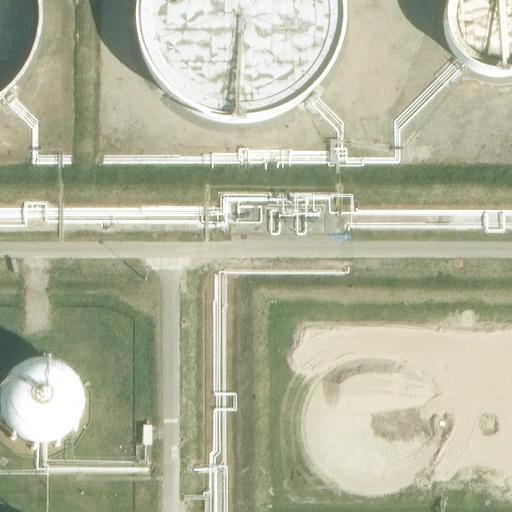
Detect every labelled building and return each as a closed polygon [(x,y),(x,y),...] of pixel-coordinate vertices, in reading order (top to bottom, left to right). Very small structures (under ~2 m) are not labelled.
[(0,0),(0,101),(35,52),(38,1),(37,0),(0,0)] [(185,118),(247,133),(305,110),(340,60),(344,9),(339,0),(141,0),(134,24),(143,71),(185,118)] [(477,73),(508,78),(511,76),(511,0),(453,0),(446,21),(454,52),(477,73)] [(0,425),(16,443),(51,448),(74,433),(83,401),(72,376),(49,363),(17,368),(0,388),(0,425)] [(427,475),(427,370),(317,371),(318,476),(427,475)] [(511,383),(495,390),(511,437),(511,383)]
